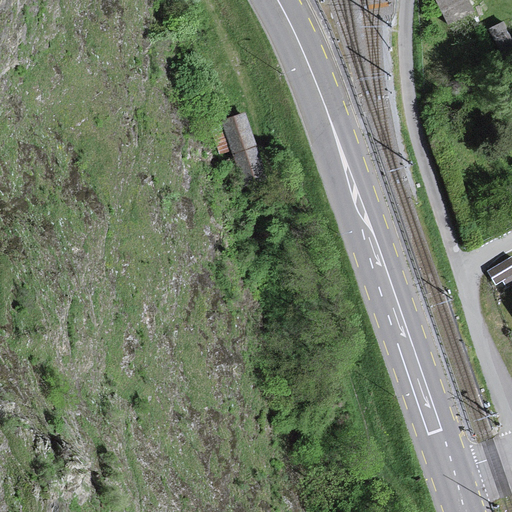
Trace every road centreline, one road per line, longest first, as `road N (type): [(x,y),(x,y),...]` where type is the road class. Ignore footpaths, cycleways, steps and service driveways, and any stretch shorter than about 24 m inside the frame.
road 1 (primary): [(278,0),(319,90),(449,472)]
road 2 (residential): [(459,270),(511,417)]
